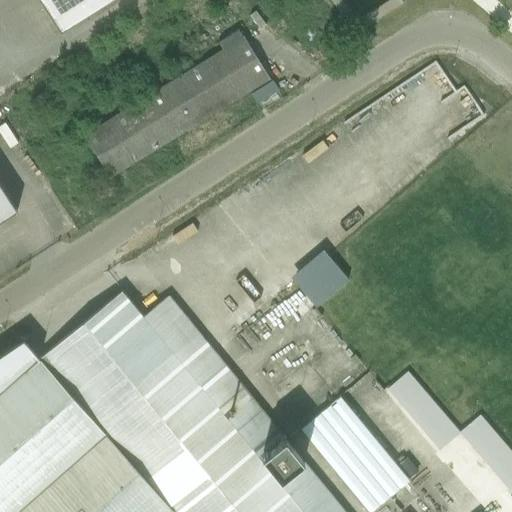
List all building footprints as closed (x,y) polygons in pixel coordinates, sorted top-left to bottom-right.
[(39,0),(61,33),(111,0),(39,0)] [(270,79),(259,62),(243,36),(242,36),(239,30),(218,42),(222,49),(83,134),(110,178),(270,79)] [(279,90),(273,80),(251,94),(257,104),(279,90)] [(0,222),(17,211),(0,184),(0,222)] [(324,247),(291,274),(316,305),(350,278),(324,247)] [(0,511),(346,511),(165,299),(144,317),(122,291),(39,359),(23,340),(0,356),(0,511)] [(301,426),(368,511),(410,480),(343,394),(301,426)]
